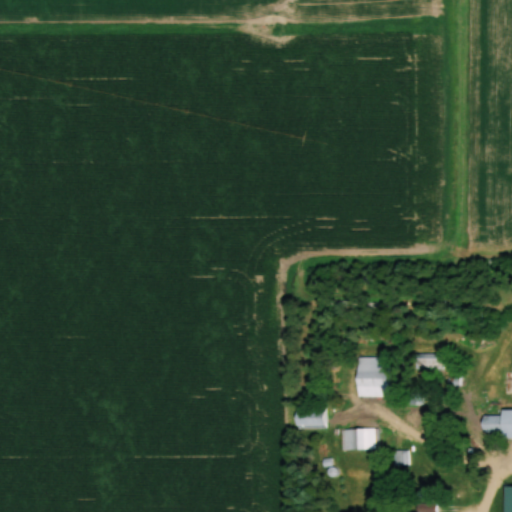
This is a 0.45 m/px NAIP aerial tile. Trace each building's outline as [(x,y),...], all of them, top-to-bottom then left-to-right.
[(445,354),(420,354),(420,369),(445,369),(445,354)] [(361,398),(395,398),(395,358),(361,358),(361,398)] [(486,433),(506,433),(506,439),(511,438),(511,409),(505,410),(505,413),(486,413),(486,433)] [(299,428),(327,428),(327,410),(299,410),(299,428)] [(343,450),(379,450),(379,429),(343,429),(343,450)] [(410,451),(396,451),(396,466),(410,466),(410,451)]
